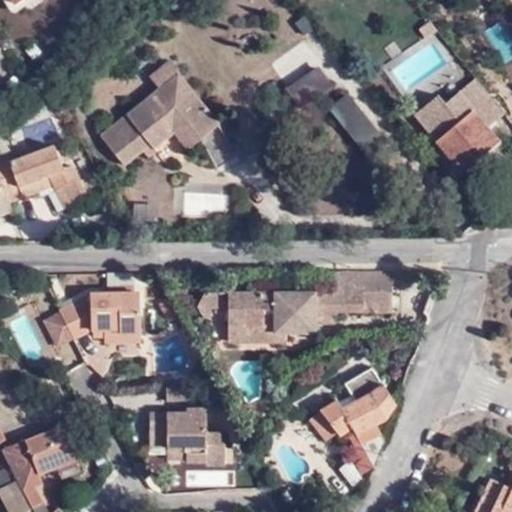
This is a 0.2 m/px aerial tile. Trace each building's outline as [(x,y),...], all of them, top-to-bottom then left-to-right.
[(161,91),(181,76),(174,67),(155,83),(161,91)] [(299,105),(327,85),(316,70),(288,89),(299,105)] [(221,127),(181,76),(161,91),(102,138),(126,168),(144,154),(153,147),(156,151),(177,134),(189,125),(202,142),(221,127)] [(477,110),(487,101),(475,86),(460,97),(466,106),(453,115),(458,121),(475,108),(477,110)] [(378,136),(348,97),(332,109),(361,148),(378,136)] [(500,117),(487,101),(477,110),(475,108),(458,121),(436,139),(462,170),(499,140),(488,127),(500,117)] [(53,120),(24,126),(27,143),(56,137),(53,120)] [(191,151),(202,142),(189,125),(177,134),(191,151)] [(222,168),(239,159),(227,137),(211,145),(222,168)] [(0,157),(0,216),(14,211),(10,201),(7,192),(50,175),(54,183),(55,188),(62,186),(70,204),(87,197),(73,164),(64,167),(62,161),(56,148),(57,147),(55,143),(20,157),(11,160),(9,156),(8,154),(0,157)] [(56,148),(62,161),(67,159),(61,146),(57,147),(56,148)] [(153,147),(144,154),(149,160),(158,154),(156,151),(153,147)] [(7,192),(10,201),(54,183),(50,175),(7,192)] [(62,186),(55,188),(63,207),(70,204),(62,186)] [(185,215),(232,213),(231,191),(184,193),(185,215)] [(394,313),(393,275),(336,275),(337,295),(230,297),(231,331),(277,329),(277,335),(289,336),(316,335),(317,325),(316,319),(334,319),(340,319),(340,315),(394,313)] [(59,310),(60,311),(74,338),(75,339),(94,328),(122,327),(122,329),(143,328),(142,292),(90,293),(59,310)] [(218,312),(218,297),(206,297),(200,310),(206,322),(211,322),(211,312),(218,312)] [(27,366),(58,350),(32,300),(1,317),(27,366)] [(60,311),(58,313),(72,339),(74,338),(60,311)] [(72,339),(58,313),(43,320),(58,347),(72,339)] [(144,341),(143,328),(122,329),(122,327),(94,328),(95,337),(106,338),(106,343),(144,341)] [(277,329),(231,331),(231,346),(288,345),(289,336),(277,335),(277,329)] [(378,468),(388,444),(378,427),(389,421),(397,407),(387,385),(376,371),(350,388),(358,400),(362,405),(349,413),(346,408),(342,403),(326,413),(328,415),(316,423),(332,446),(345,438),(348,442),(353,439),(366,461),(372,458),(378,468)] [(164,389),(189,387),(188,379),(164,380),(164,389)] [(190,399),(189,387),(164,389),(165,399),(190,399)] [(214,410),(225,404),(218,392),(207,398),(214,410)] [(362,405),(358,400),(346,408),(349,413),(362,405)] [(206,408),(187,408),(187,412),(168,411),(151,411),(150,452),(168,452),(187,452),(186,461),(208,462),(208,463),(227,464),(227,442),(222,443),(222,431),(206,431),(206,408)] [(63,429),(58,431),(66,448),(71,446),(63,429)] [(58,431),(3,454),(33,511),(37,511),(44,509),(37,493),(45,489),(41,479),(58,472),(79,464),(71,446),(66,448),(58,431)] [(168,461),(186,461),(187,452),(168,452),(168,461)] [(0,466),(0,483),(13,478),(7,464),(0,466)] [(79,464),(58,472),(63,482),(83,474),(79,464)] [(511,511),(511,491),(511,494),(489,484),(476,511),(511,511)] [(115,511),(99,492),(81,507),(85,511),(115,511)]
